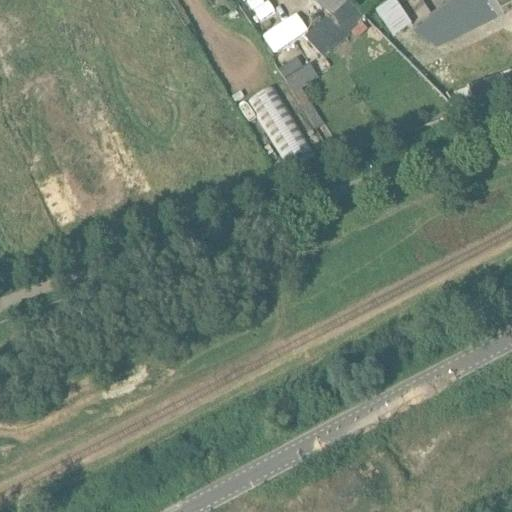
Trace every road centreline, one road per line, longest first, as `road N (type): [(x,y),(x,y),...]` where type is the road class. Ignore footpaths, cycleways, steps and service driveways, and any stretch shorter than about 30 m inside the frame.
road 1 (unclassified): [(511,336),(182,511)]
road 2 (residential): [(0,22),(99,228)]
